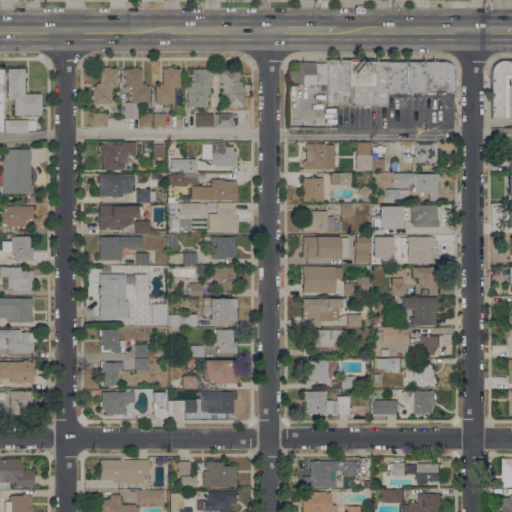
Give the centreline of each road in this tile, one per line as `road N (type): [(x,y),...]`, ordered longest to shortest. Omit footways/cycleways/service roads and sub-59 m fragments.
road 1 (residential): [(511,439),(0,439)]
road 2 (residential): [(68,511),(65,28)]
road 3 (residential): [(473,511),(476,28)]
road 4 (residential): [(271,511),(272,29)]
road 5 (secondary): [(476,28),(336,29)]
road 6 (secondary): [(272,29),(134,29)]
